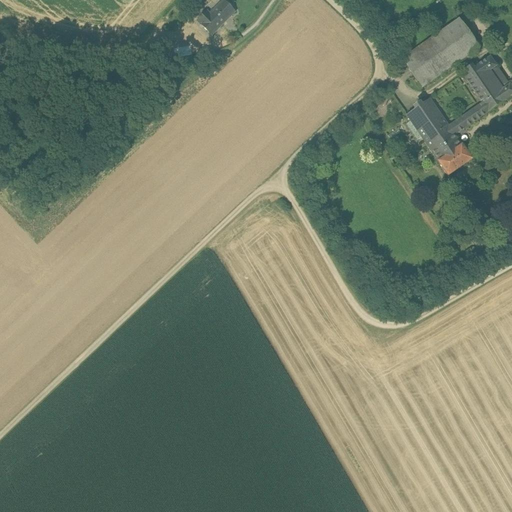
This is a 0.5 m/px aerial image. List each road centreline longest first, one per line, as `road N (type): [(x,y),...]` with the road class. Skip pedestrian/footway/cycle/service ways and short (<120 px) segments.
road 1 (unclassified): [(279,173),(0,434)]
road 2 (unclassified): [(511,262),(414,317),(382,325),(359,307),(279,173)]
road 3 (unclassified): [(330,0),(358,26),(381,68),(372,86),(279,173)]
